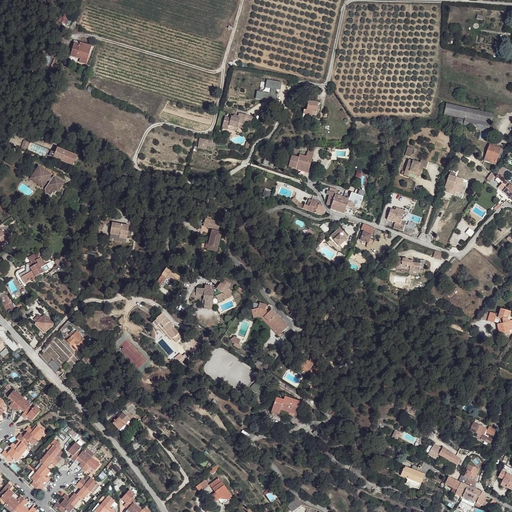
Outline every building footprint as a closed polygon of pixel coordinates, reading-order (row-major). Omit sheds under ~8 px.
[(58,21),(65,24),(69,16),(66,12),(63,18),(60,16),(58,21)] [(75,41),(71,56),(80,59),(79,62),(86,64),(91,46),(81,43),(81,42),(75,41)] [(270,93),(257,91),(255,99),(276,102),(277,94),(275,94),(276,89),(280,90),(282,82),(267,80),(265,88),(271,88),(270,93)] [(307,110),(304,110),(303,114),(312,116),(316,116),(318,103),(308,101),(308,103),(307,107),(307,110)] [(492,114),(447,104),(444,114),(465,119),(464,120),(457,118),(456,122),(458,123),(457,125),(488,132),(492,114)] [(263,112),(274,115),(274,114),(278,115),(280,109),(264,105),(263,112)] [(231,119),(225,117),(222,128),(228,129),(228,128),(233,129),(233,127),(237,128),(242,129),(245,120),(246,115),(239,113),(238,116),(237,118),(233,117),(231,116),(231,119)] [(213,141),(200,139),(198,148),(206,149),(206,146),(212,147),(213,141)] [(24,141),(21,147),(25,149),(26,151),(30,142),(27,141),(24,141)] [(484,160),(495,164),(497,158),(501,149),(489,145),(484,160)] [(408,147),(405,156),(410,157),(413,148),(408,147)] [(48,156),(53,158),(73,166),(77,156),(57,148),(55,152),(51,150),(48,156)] [(288,167),(296,169),(296,167),(301,168),(301,170),(308,172),(313,155),(307,153),(306,157),(299,155),(298,158),(291,156),(288,167)] [(409,160),(405,172),(409,173),(409,172),(417,174),(416,175),(420,177),(423,168),(426,169),(428,162),(421,160),(420,163),(409,160)] [(36,171),(34,173),(35,181),(38,182),(40,184),(43,187),(48,180),(50,178),(48,176),(47,174),(47,172),(44,170),(42,169),(41,169),(38,169),(37,170),(36,171)] [(443,192),(449,194),(450,190),(455,192),(458,193),(461,186),(463,180),(455,177),(456,174),(450,172),(443,192)] [(52,179),(50,181),(45,189),(45,194),(47,194),(48,194),(49,195),(50,196),(51,195),(53,193),(54,194),(56,191),(58,192),(64,183),(53,176),(52,179)] [(503,191),(511,199),(511,186),(510,184),(503,191)] [(336,195),(338,190),(330,188),(329,191),(328,191),(327,194),(329,195),(327,205),(331,206),(336,195)] [(347,197),(347,199),(343,197),(336,195),(331,206),(330,209),(344,214),(347,207),(352,209),(352,210),(356,211),(357,208),(359,209),(365,192),(360,190),(358,195),(351,193),(349,198),(347,197)] [(301,204),(294,198),(292,200),(298,206),(298,207),(303,209),(303,208),(321,215),(324,208),(323,207),(318,205),(319,204),(312,201),(309,206),(306,205),(305,205),(301,204)] [(395,222),(393,228),(403,232),(412,235),(415,228),(405,224),(406,223),(401,221),(404,211),(396,208),(395,211),(390,209),(387,220),(395,222)] [(206,219),(204,226),(218,231),(220,223),(206,219)] [(112,223),(110,234),(120,235),(127,236),(129,226),(112,223)] [(363,224),(361,229),(364,230),(373,234),(375,228),(363,224)] [(344,234),(342,236),(340,234),(343,232),(340,228),(330,236),(339,246),(340,245),(345,241),(345,240),(347,238),(344,234)] [(0,231),(0,245),(8,240),(2,230),(0,231)] [(208,245),(207,248),(207,249),(217,251),(221,233),(212,230),(208,245)] [(373,234),(364,230),(360,240),(368,243),(369,239),(371,235),(372,235),(373,234)] [(443,253),(436,251),(433,257),(441,260),(443,253)] [(31,263),(31,264),(28,265),(32,271),(22,277),(20,276),(17,278),(22,286),(50,269),(47,264),(46,265),(39,253),(35,255),(34,254),(28,258),(31,263)] [(53,268),(54,270),(59,267),(67,262),(64,256),(55,261),(57,265),(53,268)] [(393,266),(396,267),(410,268),(409,270),(409,271),(419,272),(420,270),(424,270),(425,260),(420,260),(420,264),(412,263),(412,261),(408,260),(408,259),(397,258),(397,262),(394,261),(393,266)] [(21,274),(19,270),(17,272),(16,274),(16,275),(16,276),(17,278),(20,276),(22,277),(32,271),(28,265),(31,264),(27,265),(26,271),(21,274)] [(166,268),(162,274),(167,277),(175,283),(179,277),(166,268)] [(161,286),(167,277),(162,274),(156,283),(161,286)] [(205,289),(197,288),(196,295),(204,296),(203,300),(205,300),(204,305),(212,306),(213,299),(217,298),(219,302),(224,300),(224,299),(222,294),(223,294),(225,295),(230,290),(221,283),(217,289),(215,290),(211,289),(212,286),(205,285),(205,289)] [(448,288),(444,293),(450,297),(453,292),(448,288)] [(223,294),(222,294),(224,299),(228,298),(233,292),(230,290),(225,295),(223,294)] [(251,310),(253,316),(258,314),(262,315),(268,322),(269,321),(281,334),(288,327),(272,310),(268,313),(265,310),(267,305),(260,303),(258,308),(251,310)] [(499,315),(498,318),(502,319),(503,323),(500,324),(497,324),(500,336),(507,334),(506,331),(509,331),(511,330),(511,326),(511,320),(510,321),(508,321),(507,317),(508,318),(510,312),(500,309),(499,315)] [(300,315),(293,311),(290,315),(296,322),(301,317),(300,315)] [(494,323),(495,319),(496,314),(490,312),(487,321),(494,323)] [(157,320),(152,323),(156,327),(158,325),(165,333),(167,331),(173,338),(177,343),(182,338),(173,327),(173,326),(163,313),(156,319),(157,320)] [(258,314),(253,316),(253,318),(258,317),(260,317),(278,336),(281,334),(269,321),(268,322),(262,315),(258,314)] [(35,325),(41,331),(43,329),(45,332),(53,324),(45,315),(42,318),(39,315),(34,320),(37,323),(35,325)] [(305,321),(300,325),(304,330),(309,327),(305,321)] [(71,337),(67,341),(72,346),(72,345),(78,350),(80,348),(87,342),(77,332),(76,333),(73,330),(69,334),(71,337)] [(167,331),(165,333),(171,340),(173,338),(167,331)] [(235,339),(234,337),(230,340),(232,343),(235,343),(234,345),(239,349),(240,348),(238,347),(240,342),(234,340),(234,339),(235,339)] [(29,344),(33,348),(38,343),(34,339),(29,344)] [(99,353),(96,356),(100,359),(106,353),(99,347),(96,350),(99,353)] [(91,352),(84,358),(88,363),(90,361),(91,363),(96,358),(91,352)] [(177,362),(183,357),(180,353),(174,359),(177,362)] [(308,369),(310,371),(311,369),(314,365),(311,363),(309,362),(304,358),(299,365),(302,367),(302,368),(303,366),(305,367),(304,369),(307,371),(308,369)] [(53,360),(48,364),(56,373),(61,368),(53,360)] [(313,360),(311,363),(314,365),(314,366),(314,369),(313,376),(316,376),(315,381),(320,381),(321,376),(319,376),(320,370),(321,370),(322,365),(320,365),(313,360)] [(302,367),(301,368),(310,375),(310,380),(315,381),(316,376),(313,376),(314,369),(311,369),(310,371),(308,369),(307,371),(304,369),(305,367),(303,366),(302,368),(302,367)] [(286,385),(285,387),(301,397),(303,395),(286,385)] [(14,390),(9,397),(14,401),(12,404),(12,403),(11,403),(9,406),(13,409),(23,398),(14,390)] [(272,410),(280,413),(281,410),(296,415),(301,402),(285,396),(284,398),(280,396),(279,399),(276,397),(272,410)] [(23,398),(13,409),(16,412),(19,409),(18,408),(19,408),(20,406),(26,411),(30,406),(31,405),(23,398)] [(122,405),(126,409),(131,404),(128,400),(122,405)] [(126,409),(125,410),(132,418),(139,412),(131,404),(126,409)] [(24,412),(21,416),(25,419),(27,418),(28,416),(32,420),(41,411),(35,406),(33,409),(30,406),(26,411),(24,412)] [(131,420),(119,430),(123,434),(143,416),(139,412),(132,418),(125,410),(123,411),(124,413),(131,420)] [(280,413),(272,410),(271,413),(284,417),(284,415),(295,419),(296,415),(281,410),(280,413)] [(114,423),(113,423),(119,430),(131,420),(124,413),(117,419),(114,423)] [(471,427),(472,428),(470,431),(477,434),(476,437),(481,439),(481,440),(484,442),(484,441),(490,444),(491,440),(488,438),(488,437),(485,435),(486,432),(493,436),(496,430),(489,427),(487,430),(486,430),(486,429),(474,423),(471,427)] [(26,430),(28,432),(37,440),(42,433),(44,431),(38,426),(33,432),(31,430),(31,429),(28,427),(26,430)] [(321,440),(323,436),(315,430),(313,433),(321,440)] [(21,434),(17,438),(19,440),(22,442),(26,446),(29,443),(32,445),(37,440),(28,432),(24,436),(21,434)] [(47,453),(58,463),(61,460),(59,457),(58,457),(58,458),(56,456),(61,451),(59,449),(61,448),(59,446),(61,444),(57,441),(53,445),(54,445),(53,446),(49,451),(47,453)] [(15,445),(13,443),(10,447),(11,448),(12,448),(21,456),(28,448),(26,446),(22,442),(19,446),(16,444),(15,445)] [(70,458),(74,462),(76,460),(78,457),(82,453),(79,450),(81,447),(76,442),(68,452),(72,456),(70,458)] [(442,449),(434,444),(428,455),(435,459),(438,455),(457,466),(461,459),(444,450),(442,449)] [(21,456),(12,448),(8,453),(7,452),(5,450),(1,454),(11,462),(13,459),(17,462),(21,456)] [(84,451),(92,457),(94,454),(87,448),(84,451)] [(345,461),(327,448),(324,452),(343,466),(350,470),(353,465),(345,461)] [(79,466),(82,469),(92,457),(84,451),(84,450),(82,453),(78,457),(82,461),(80,463),(81,464),(79,466)] [(46,453),(39,461),(40,462),(43,465),(46,467),(51,462),(52,463),(53,464),(55,467),(58,463),(47,453),(46,453)] [(92,457),(82,469),(86,472),(88,470),(88,469),(89,467),(95,471),(101,465),(92,457)] [(35,469),(38,471),(43,465),(40,462),(35,469)] [(403,469),(401,475),(400,476),(406,479),(407,480),(405,484),(418,490),(424,476),(429,474),(429,473),(433,474),(436,469),(424,462),(422,467),(421,466),(420,468),(418,467),(417,468),(416,471),(411,470),(405,467),(404,469),(403,469)] [(468,478),(465,484),(468,486),(473,488),(476,481),(474,480),(476,475),(476,474),(478,469),(469,464),(466,470),(467,471),(465,474),(462,473),(462,475),(468,478)] [(38,471),(36,473),(45,481),(47,483),(50,479),(47,477),(47,478),(46,477),(45,476),(49,470),(47,468),(46,467),(43,465),(38,471)] [(216,465),(210,471),(213,473),(219,467),(216,465)] [(350,470),(350,471),(360,476),(364,469),(353,465),(350,470)] [(45,481),(36,473),(31,479),(34,481),(31,484),(41,492),(44,488),(43,487),(41,486),(45,481)] [(511,476),(511,475),(506,473),(502,482),(508,485),(506,487),(511,490),(511,482),(509,481),(511,476)] [(458,481),(448,477),(445,484),(453,488),(457,490),(455,494),(453,499),(457,500),(459,496),(462,497),(468,486),(465,484),(468,478),(462,475),(458,481)] [(82,479),(79,482),(91,492),(91,491),(97,484),(98,484),(91,478),(86,484),(84,482),(85,481),(84,480),(82,479)] [(218,478),(210,485),(216,493),(211,496),(216,502),(220,499),(222,497),(225,497),(227,500),(232,496),(218,478)] [(210,485),(209,486),(205,480),(196,487),(200,493),(210,485)] [(91,492),(79,482),(76,486),(79,488),(79,487),(81,489),(82,489),(77,495),(81,499),(83,500),(91,492)] [(8,483),(0,492),(3,496),(1,499),(6,503),(12,497),(14,494),(10,490),(12,487),(8,483)] [(101,487),(97,484),(91,491),(95,494),(101,487)] [(468,486),(462,497),(472,502),(475,494),(479,497),(481,492),(473,488),(468,486)] [(124,506),(128,510),(133,503),(136,500),(133,497),(135,494),(130,489),(122,499),(126,503),(124,506)] [(485,497),(486,495),(481,492),(479,497),(475,505),(479,508),(480,505),(482,506),(484,502),(487,498),(485,497)] [(66,494),(62,498),(63,499),(64,500),(74,508),(80,501),(81,499),(77,495),(76,494),(75,493),(70,499),(68,497),(69,497),(66,494)] [(462,497),(460,501),(474,507),(475,505),(479,497),(475,494),(472,502),(462,497)] [(12,497),(6,503),(7,504),(15,510),(25,499),(21,496),(19,499),(19,500),(17,502),(12,497)] [(108,496),(101,505),(109,511),(114,511),(116,511),(113,508),(112,509),(110,508),(112,505),(115,502),(108,496)] [(297,498),(287,505),(292,511),(301,505),(297,498)] [(28,502),(25,499),(15,510),(15,511),(16,511),(28,511),(29,511),(23,506),(24,506),(25,504),(26,505),(28,502)] [(70,511),(74,508),(64,500),(61,504),(60,503),(58,501),(54,505),(62,511),(65,511),(66,510),(68,511),(70,511)] [(494,509),(498,503),(493,500),(488,505),(494,509)] [(92,511),(93,511),(94,511),(100,505),(98,503),(92,511)] [(139,511),(142,510),(135,505),(133,503),(128,510),(130,511),(139,511)]
